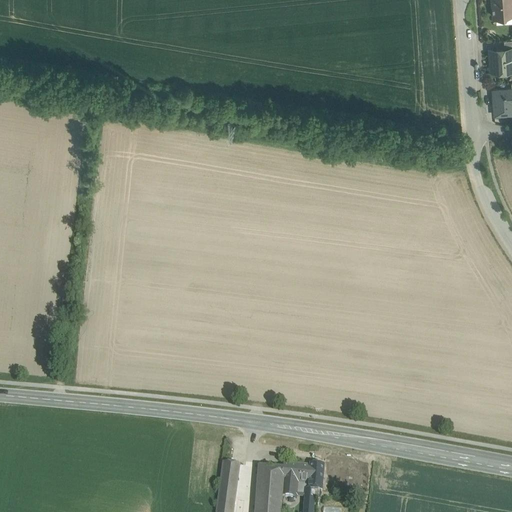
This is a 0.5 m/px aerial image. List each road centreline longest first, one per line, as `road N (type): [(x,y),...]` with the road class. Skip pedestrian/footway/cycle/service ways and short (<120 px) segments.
road 1 (secondary): [(0,393),(257,421),(511,467)]
road 2 (residential): [(511,242),(474,173),(470,125)]
road 3 (residential): [(470,125),(461,0)]
